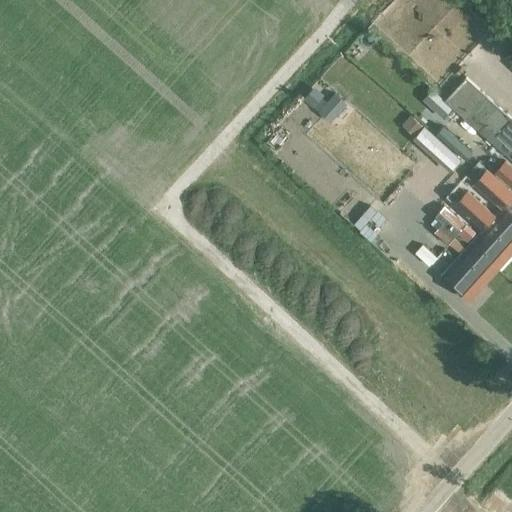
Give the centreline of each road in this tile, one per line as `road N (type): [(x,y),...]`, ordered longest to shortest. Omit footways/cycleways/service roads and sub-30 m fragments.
road 1 (track): [(353,0),(175,189),(174,216),(457,478)]
road 2 (unclassified): [(427,511),(511,417)]
